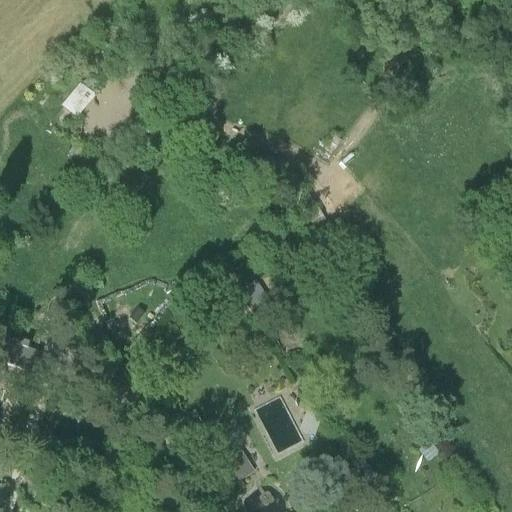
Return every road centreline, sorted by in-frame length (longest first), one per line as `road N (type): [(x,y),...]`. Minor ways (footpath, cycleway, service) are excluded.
road 1 (track): [(164,0),(138,53),(153,135),(107,193),(79,258),(82,310),(133,402)]
road 2 (track): [(153,135),(173,123),(272,102),(312,109),(361,140)]
road 3 (residential): [(208,511),(133,402)]
